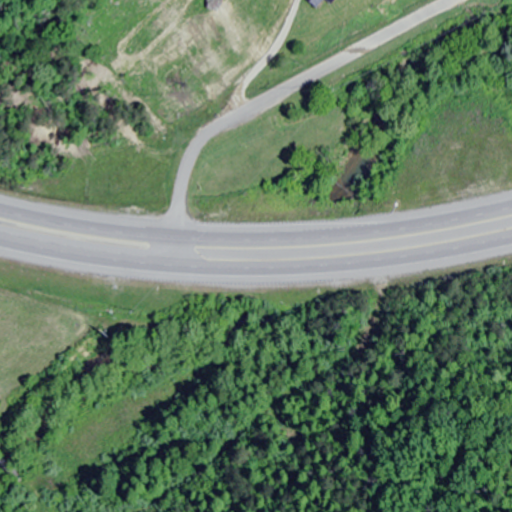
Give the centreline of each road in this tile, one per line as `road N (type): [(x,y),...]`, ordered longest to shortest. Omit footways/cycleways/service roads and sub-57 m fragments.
road 1 (trunk): [(511,203),(416,223),(281,236),(144,231),(0,206)]
road 2 (trunk): [(0,241),(125,265),(233,272),(394,262),(511,240)]
road 3 (residential): [(178,233),(189,166),(205,138),(456,0)]
